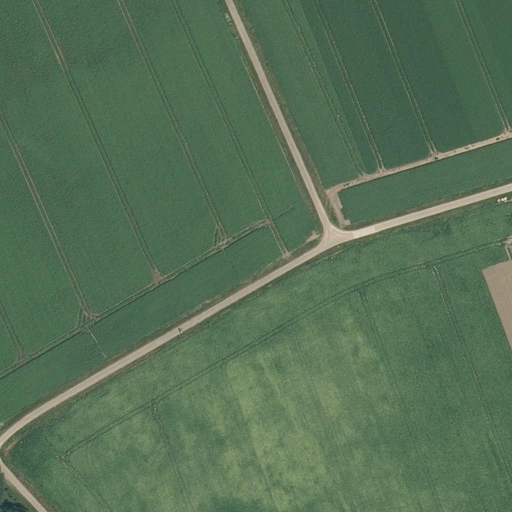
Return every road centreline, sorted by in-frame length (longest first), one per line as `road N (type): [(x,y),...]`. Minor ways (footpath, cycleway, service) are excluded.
road 1 (unclassified): [(0,439),(332,240)]
road 2 (unclassified): [(332,240),(227,0)]
road 3 (unclassified): [(332,240),(511,186)]
